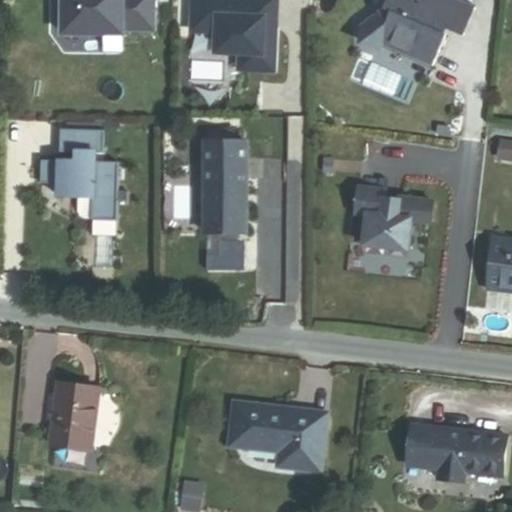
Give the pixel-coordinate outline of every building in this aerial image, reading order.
[(63,0),(63,41),(130,42),(130,36),(159,36),(159,0),(63,0)] [(282,0),(192,0),(192,33),(214,34),(213,57),(239,57),(239,77),(281,77),(282,0)] [(386,0),(384,6),(361,24),(363,39),(378,46),(382,42),(389,38),(414,48),(412,55),(432,63),(447,26),(462,32),(474,4),(464,0),(386,0)] [(382,42),(412,55),(414,48),(389,38),(382,42)] [(108,133),(63,132),(62,163),(43,162),(42,187),(59,187),(58,205),(94,206),(93,224),(120,225),(122,162),(101,162),(101,157),(107,157),(108,133)] [(209,235),(250,235),(251,144),(210,143),(209,235)] [(362,190),(360,216),(373,217),(371,246),(413,250),(415,220),(434,222),(436,200),(403,197),(402,201),(388,200),(388,192),(362,190)] [(491,289),(511,290),(511,240),(496,239),(491,289)] [(100,389),(59,384),(51,446),(92,451),(100,389)] [(323,473),(330,413),(235,402),(230,447),(279,453),(278,468),(323,473)] [(503,477),(507,436),(481,433),(481,436),(469,434),(469,432),(413,425),(408,466),(440,470),(439,479),(464,482),(466,472),(503,477)]
